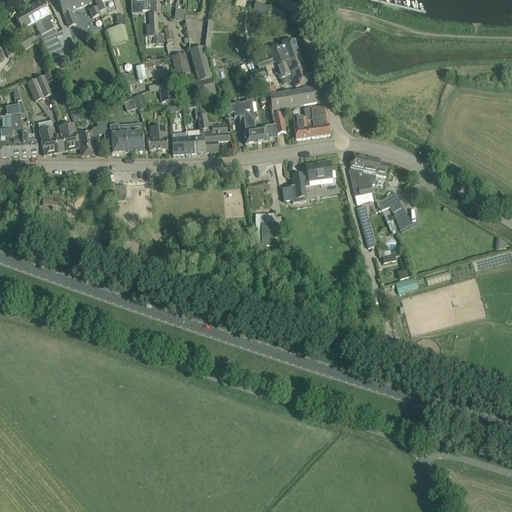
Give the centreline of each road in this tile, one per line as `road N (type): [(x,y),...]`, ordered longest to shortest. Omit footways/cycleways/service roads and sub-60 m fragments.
road 1 (secondary): [(511,429),(0,255)]
road 2 (unclassified): [(0,168),(198,165),(342,145)]
road 3 (unclassified): [(511,222),(412,163),(342,145)]
road 4 (unclassified): [(342,145),(304,27),(281,0)]
